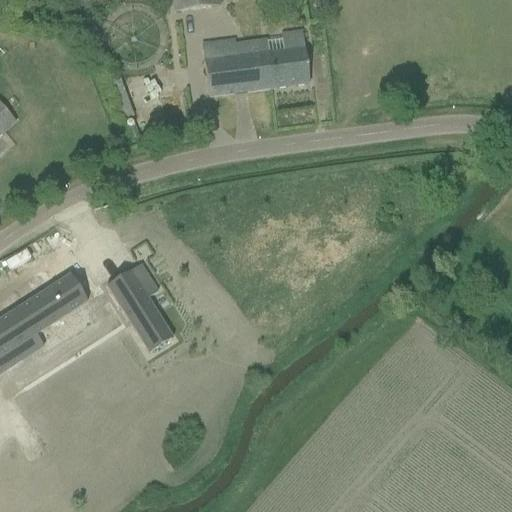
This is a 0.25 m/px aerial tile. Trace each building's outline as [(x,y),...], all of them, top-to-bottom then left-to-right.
[(171,0),(174,15),(220,10),(218,0),(171,0)] [(234,43),(201,48),(207,100),(308,87),(301,34),(280,37),(281,41),(282,52),(266,54),(265,43),(235,46),(234,44),(234,43)] [(0,137),(14,126),(0,108),(0,137)] [(129,275),(105,289),(148,358),(149,357),(149,356),(169,342),(170,343),(171,342),(146,302),(156,295),(139,269),(129,276),(129,275)] [(0,322),(0,376),(21,363),(14,352),(66,318),(82,308),(86,306),(68,279),(20,309),(0,322)]
